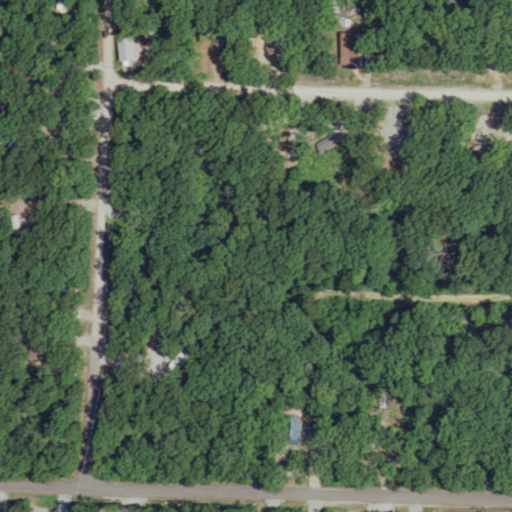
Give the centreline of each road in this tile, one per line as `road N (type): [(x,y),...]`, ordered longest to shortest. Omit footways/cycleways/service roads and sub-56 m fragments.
road 1 (residential): [(511,495),(0,474)]
road 2 (residential): [(113,0),(92,478)]
road 3 (residential): [(511,82),(114,68)]
road 4 (residential): [(511,294),(342,291)]
